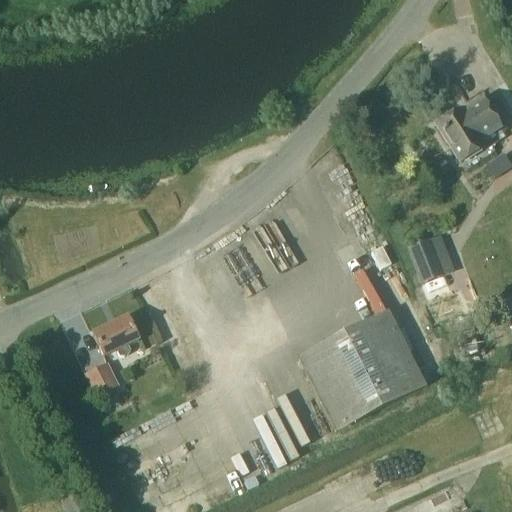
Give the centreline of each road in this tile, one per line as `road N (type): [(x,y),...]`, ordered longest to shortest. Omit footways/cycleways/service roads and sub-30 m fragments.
road 1 (tertiary): [(0,326),(176,245),(262,182),(422,0)]
road 2 (unknown): [(38,309),(123,511)]
